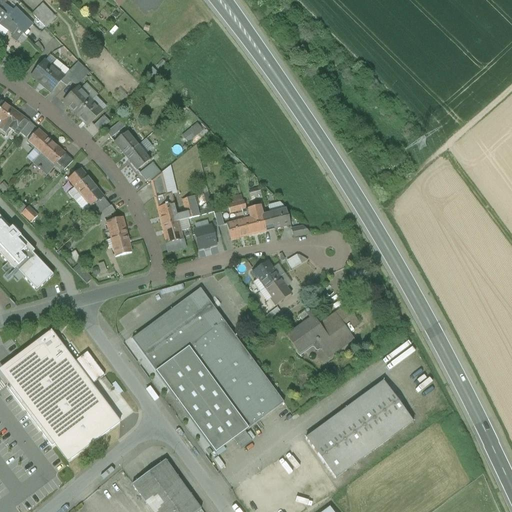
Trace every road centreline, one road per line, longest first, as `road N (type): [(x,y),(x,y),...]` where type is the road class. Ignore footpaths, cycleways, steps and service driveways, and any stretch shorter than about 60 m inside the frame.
road 1 (primary): [(220,0),(382,241),(511,489)]
road 2 (residential): [(161,274),(124,187),(53,113),(0,76)]
road 3 (residential): [(161,274),(326,238),(340,259)]
road 4 (unclassified): [(160,419),(80,299)]
road 5 (unclassified): [(49,511),(160,419)]
